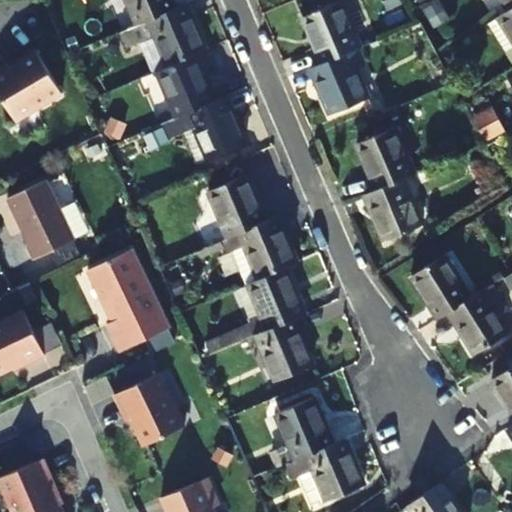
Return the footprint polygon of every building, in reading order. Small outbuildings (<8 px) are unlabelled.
[(126,0),(137,24),(175,8),(171,0),(126,0)] [(321,63),(360,47),(340,0),(302,17),(321,63)] [(511,0),(500,0),(507,10),(511,7),(511,0)] [(186,3),(175,8),(137,24),(127,29),(134,43),(154,34),(168,66),(196,54),(206,49),(186,3)] [(511,38),(511,7),(507,10),(498,16),(511,38)] [(360,47),(321,63),(310,68),(330,114),(369,98),(355,67),(366,62),(360,47)] [(0,90),(17,120),(63,93),(39,51),(20,61),(22,65),(13,69),(10,64),(0,69),(0,90)] [(188,113),(226,97),(220,83),(210,87),(196,54),(168,66),(157,70),(177,118),(188,113)] [(226,97),(188,113),(208,159),(247,142),(226,97)] [(471,115),(485,140),(504,130),(491,105),(471,115)] [(356,144),(376,191),(404,179),(415,175),(395,127),(356,144)] [(209,192),(228,238),(266,222),(246,176),(209,192)] [(60,207),(47,178),(8,197),(29,243),(27,245),(33,260),(76,240),(74,237),(88,231),(75,201),(60,207)] [(404,179),(376,191),(364,196),(384,241),(423,225),(404,179)] [(278,217),(266,222),(228,238),(222,240),(228,252),(229,252),(244,285),(247,283),(286,267),(298,262),(278,217)] [(228,252),(222,240),(209,246),(213,258),(228,252)] [(169,326),(131,247),(88,267),(106,306),(109,307),(114,318),(107,322),(119,349),(169,326)] [(437,318),(447,312),(473,296),(446,254),(411,276),(437,318)] [(247,283),(267,330),(294,318),(306,312),(286,267),(247,283)] [(483,290),(473,296),(447,312),(475,355),(510,332),(483,290)] [(46,357),(25,311),(0,323),(0,375),(13,370),(11,368),(20,364),(22,368),(46,357)] [(314,365),(294,318),(267,330),(256,335),(275,381),(314,365)] [(240,341),(256,335),(251,324),(235,331),(240,341)] [(511,413),(511,367),(491,380),(511,413)] [(183,425),(159,372),(114,393),(126,419),(131,417),(143,444),(183,425)] [(284,464),(334,443),(314,398),(276,414),(289,444),(278,449),(284,464)] [(346,438),(334,443),(284,464),(291,481),(299,478),(312,509),(365,486),(346,438)] [(49,473),(41,457),(0,474),(0,483),(12,511),(61,511),(46,475),(49,473)] [(217,502),(204,475),(159,496),(166,511),(214,511),(211,504),(217,502)] [(459,511),(440,484),(408,505),(412,511),(459,511)]
